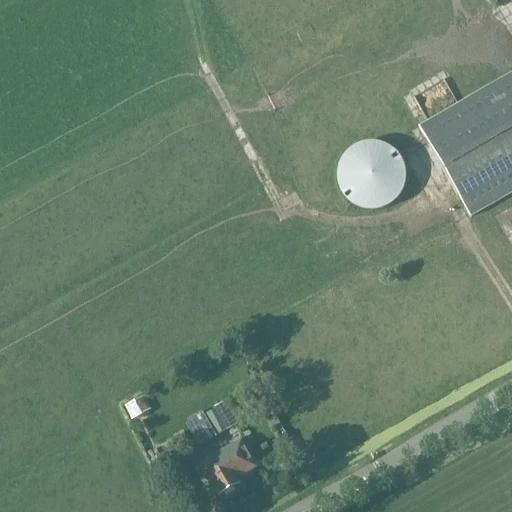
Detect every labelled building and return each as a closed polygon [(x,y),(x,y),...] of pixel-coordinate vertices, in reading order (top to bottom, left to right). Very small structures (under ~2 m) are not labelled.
[(511,74),(419,128),(429,146),(470,219),(511,195),(511,74)] [(401,195),(403,190),(405,185),(406,180),(405,174),(404,169),(402,164),(399,159),(396,155),(392,151),(388,148),(383,146),(377,145),(371,144),(365,145),(360,146),(354,149),(349,152),(345,156),(341,161),(339,166),(337,171),(337,176),(337,182),(338,187),(339,192),(342,197),(345,201),(349,205),(354,209),(359,211),(365,213),(370,213),(376,213),(382,211),(387,209),(391,206),(395,203),(398,199),(401,195)] [(185,423),(199,448),(216,438),(203,414),(185,423)] [(199,464),(217,497),(240,484),(238,480),(257,469),(241,440),(199,464)] [(150,462),(161,481),(183,468),(173,452),(169,451),(150,462)]
